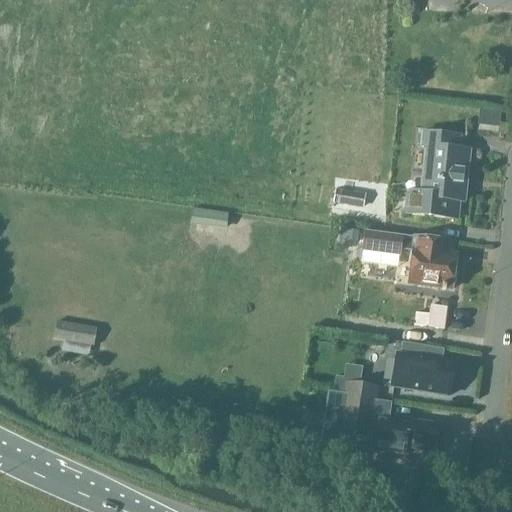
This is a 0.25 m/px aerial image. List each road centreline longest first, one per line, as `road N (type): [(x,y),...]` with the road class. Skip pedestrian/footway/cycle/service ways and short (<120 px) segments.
road 1 (track): [(510,238),(150,182),(0,178)]
road 2 (residential): [(487,437),(511,229)]
road 3 (trunk): [(126,511),(0,457)]
